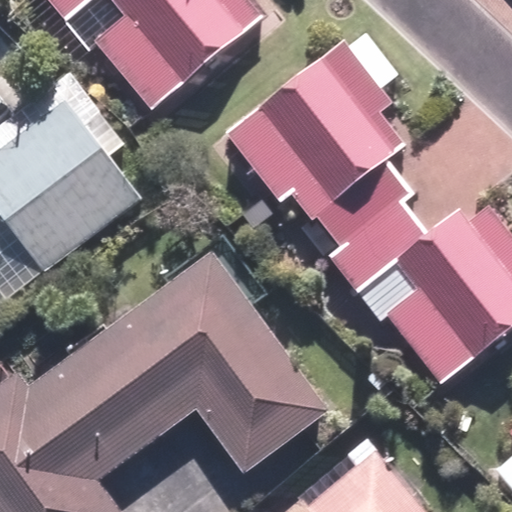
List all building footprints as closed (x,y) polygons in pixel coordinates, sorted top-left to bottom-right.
[(35,0),(61,29),(94,0),(96,0),(117,24),(89,48),(149,117),(263,18),(246,0),(35,0)] [(357,32),(218,139),(273,210),(285,201),(332,261),(326,266),(376,330),(382,325),(434,392),(511,331),(511,247),(483,210),(461,227),(453,217),(425,238),(402,207),(411,200),(384,165),(403,150),(379,118),(390,110),(377,93),(394,80),(357,32)] [(68,78),(0,129),(0,227),(39,279),(139,203),(107,161),(123,150),(68,78)] [(14,376),(0,386),(0,511),(116,511),(98,486),(192,418),(238,482),(326,419),(248,312),(264,300),(221,240),(159,285),(164,291),(24,391),(14,376)] [(511,450),(511,454),(490,473),(511,497),(511,431),(502,440),(511,450)] [(412,511),(363,452),(288,511),(412,511)]
